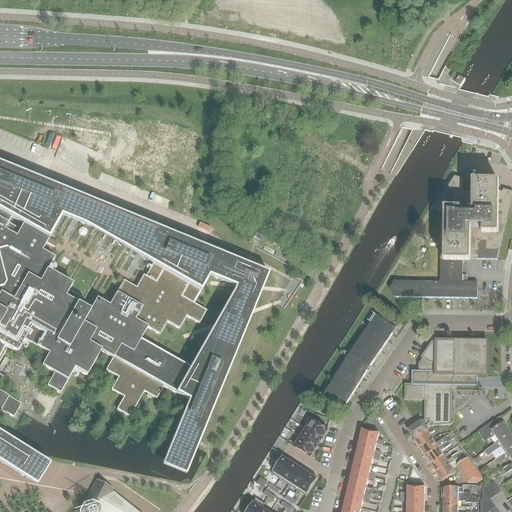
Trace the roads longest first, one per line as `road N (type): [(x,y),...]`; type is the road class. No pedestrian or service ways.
road 1 (primary): [(0,57),(227,65),(511,133)]
road 2 (primary): [(511,117),(222,52),(0,36)]
road 3 (unclassified): [(182,511),(244,421),(369,201)]
road 4 (unclassified): [(371,393),(419,323),(511,321)]
